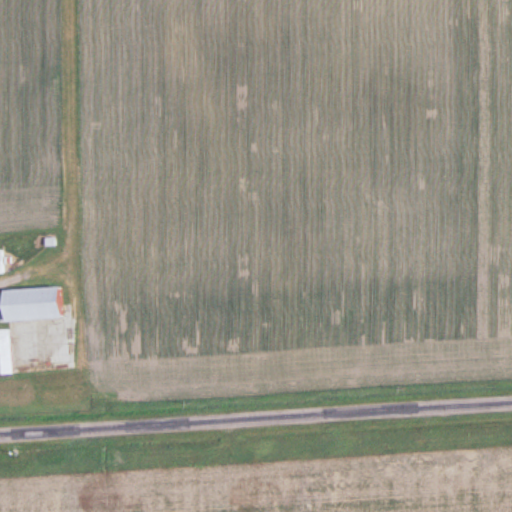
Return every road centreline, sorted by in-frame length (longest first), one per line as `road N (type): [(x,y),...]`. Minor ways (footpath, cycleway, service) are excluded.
road 1 (residential): [(0,431),(511,402)]
road 2 (residential): [(71,0),(75,208),(64,251),(0,283)]
